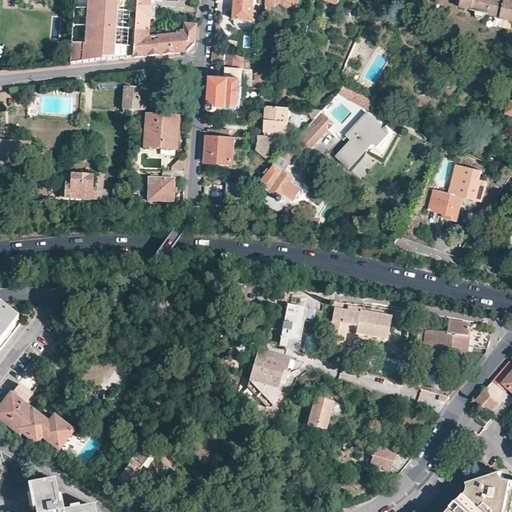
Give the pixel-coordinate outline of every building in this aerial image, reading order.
[(73,0),(73,2),(69,64),(76,63),(76,58),(82,58),(82,62),(95,61),(132,57),(134,30),(135,15),(136,0),(73,0)] [(136,0),(135,15),(153,16),(154,3),(157,3),(158,3),(162,5),(176,6),(177,7),(184,7),(184,2),(177,1),(155,0),(152,0),(136,0)] [(254,10),(255,0),(235,0),(234,19),(235,19),(253,21),(254,21),(254,14),(257,14),(257,10),(254,10)] [(267,6),(270,7),(275,7),(278,5),(285,10),(286,9),(287,10),(288,10),(289,10),(290,10),(297,7),(298,4),(300,4),(300,0),(267,0),(267,4),(267,6)] [(476,11),(485,13),(511,20),(511,0),(462,0),(462,1),(460,6),(476,11)] [(135,15),(134,30),(148,29),(149,18),(153,18),(153,16),(135,15)] [(253,21),(235,19),(235,23),(237,26),(250,27),(253,24),(253,21)] [(165,54),(171,53),(170,26),(166,27),(166,35),(161,36),(161,32),(159,32),(159,55),(165,54)] [(177,53),(182,52),(180,32),(175,32),(175,26),(170,26),(171,53),(177,53)] [(194,36),(195,26),(184,26),(184,31),(183,32),(180,32),(182,52),(186,52),(190,48),(194,44),(194,36)] [(134,30),(132,57),(140,56),(146,56),(147,38),(148,32),(148,29),(134,30)] [(147,38),(146,56),(152,55),(159,55),(159,32),(155,32),(155,37),(147,38)] [(214,48),(222,50),(223,36),(215,35),(214,48)] [(304,45),(302,60),(312,62),(315,53),(311,53),(313,48),(311,47),(304,45)] [(210,97),(209,111),(216,112),(217,110),(229,111),(230,113),(239,114),(241,98),(242,98),(243,87),(242,87),(244,55),(222,50),(214,48),(213,61),(227,62),(226,78),(212,77),(210,97)] [(155,84),(141,79),(141,84),(139,104),(147,105),(148,94),(155,84)] [(134,110),(139,110),(139,104),(141,84),(125,83),(123,109),(126,110),(125,116),(133,116),(134,110)] [(375,103),(345,86),(335,97),(350,106),(354,99),(371,109),(375,103)] [(287,133),(289,108),(267,107),(265,132),(287,133)] [(338,119),(325,107),(322,111),(288,147),(300,159),(312,147),(328,130),(338,119)] [(382,158),(398,129),(389,122),(384,127),(367,114),(347,136),(351,140),(337,157),(349,168),(366,149),(382,158)] [(175,150),(178,117),(146,115),(144,143),(142,142),(142,151),(148,151),(149,151),(149,148),(175,150)] [(234,137),(207,134),(205,164),(232,166),(234,137)] [(259,135),(257,154),(270,156),(272,136),(259,135)] [(0,165),(11,166),(27,167),(28,144),(0,141),(0,165)] [(448,156),(454,146),(448,143),(443,153),(448,156)] [(289,150),(287,149),(280,156),(282,158),(289,150)] [(183,157),(178,157),(169,165),(169,171),(182,171),(183,157)] [(11,166),(0,165),(0,172),(10,173),(11,166)] [(300,188),(291,182),(294,179),(276,165),(261,183),(279,197),(279,198),(280,199),(282,200),(283,199),(284,198),(284,197),(284,196),(283,195),(285,193),(293,199),(300,188)] [(482,172),(455,165),(448,193),(433,189),(427,211),(442,215),(458,219),(464,198),(482,203),(487,182),(480,180),(482,172)] [(169,171),(163,170),(162,176),(173,177),(173,179),(184,180),(185,171),(182,171),(169,171)] [(510,176),(504,173),(498,183),(503,187),(510,176)] [(101,190),(102,176),(61,174),(59,198),(95,200),(96,190),(101,190)] [(172,201),(173,179),(149,178),(148,200),(172,201)] [(257,183),(227,180),(226,200),(242,201),(257,183)] [(342,217),(335,214),(332,221),(339,225),(342,217)] [(0,348),(21,321),(0,305),(0,348)] [(301,340),(304,321),(313,323),(316,310),(292,305),(288,326),(284,325),(281,343),(289,344),(290,338),(301,340)] [(387,339),(392,316),(360,311),(360,313),(334,308),(327,345),(343,348),(348,324),(357,326),(356,333),(387,339)] [(468,337),(470,323),(449,320),(447,334),(427,331),(427,332),(424,350),(466,355),(468,337)] [(472,348),(486,349),(491,336),(474,333),(472,347),(472,348)] [(286,372),(290,357),(258,348),(246,386),(267,407),(271,409),(277,398),(279,391),(277,391),(279,381),(284,383),(287,372),(286,372)] [(290,357),(286,372),(287,372),(288,373),(296,359),(290,357)] [(358,360),(346,357),(343,365),(355,368),(358,360)] [(511,363),(510,362),(493,381),(503,389),(504,390),(508,385),(511,388),(511,363)] [(11,396),(22,404),(38,384),(26,375),(11,396)] [(476,401),(498,419),(510,405),(498,395),(503,389),(493,381),(476,401)] [(325,429),(332,403),(332,402),(331,402),(331,401),(333,395),(319,390),(316,397),(315,397),(313,405),(308,404),(306,412),(310,414),(308,424),(325,429)] [(20,430),(34,414),(22,404),(11,396),(0,409),(0,417),(19,433),(20,430)] [(492,417),(484,410),(480,416),(487,423),(492,417)] [(49,425),(34,414),(20,430),(35,442),(41,436),(58,449),(72,432),(55,418),(50,424),(50,425),(49,425)] [(389,473),(396,453),(376,447),(373,455),(369,466),(389,473)] [(143,468),(153,456),(143,448),(134,459),(132,458),(118,476),(119,477),(115,482),(126,490),(143,468)] [(363,464),(369,466),(373,455),(367,453),(363,464)] [(413,460),(398,455),(392,473),(400,476),(401,474),(413,460)] [(156,458),(153,456),(143,468),(146,470),(156,458)] [(511,511),(511,483),(505,482),(500,478),(498,474),(470,483),(471,489),(470,494),(453,511),(511,511)] [(94,511),(94,506),(94,505),(64,511),(63,504),(59,504),(55,480),(28,485),(30,497),(32,509),(35,509),(35,511),(94,511)]
